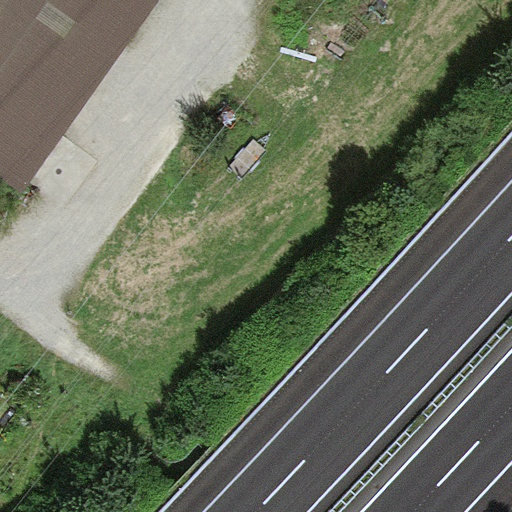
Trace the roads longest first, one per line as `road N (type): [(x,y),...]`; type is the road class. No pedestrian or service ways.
road 1 (motorway): [(511,237),(256,511)]
road 2 (motorway): [(413,511),(511,405)]
